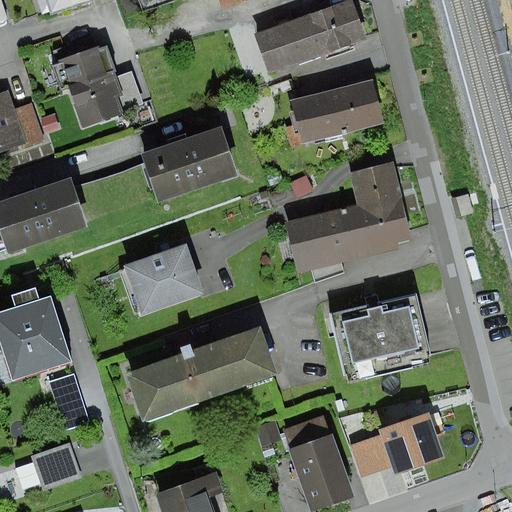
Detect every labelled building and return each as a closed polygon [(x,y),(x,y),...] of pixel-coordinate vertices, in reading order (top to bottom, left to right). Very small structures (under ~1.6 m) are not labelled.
[(36,0),(42,15),(49,13),(50,15),(94,0),(36,0)] [(139,0),(143,9),(167,0),(182,0),(183,3),(190,0),(219,0),(223,8),(244,0),(139,0)] [(352,0),(350,0),(255,35),(269,73),(366,38),(352,0)] [(69,87),(115,72),(115,71),(107,47),(98,50),(97,47),(57,61),(58,63),(51,66),(60,91),(69,87)] [(115,72),(69,87),(83,130),(124,116),(122,110),(117,96),(122,94),(116,77),(115,72)] [(132,72),(116,77),(122,94),(117,96),(122,110),(142,103),(132,72)] [(373,79),(292,101),(294,111),(289,112),(293,126),(285,128),(291,150),(385,125),(373,79)] [(0,95),(0,155),(26,146),(13,110),(8,93),(0,95)] [(31,104),(13,110),(26,146),(44,140),(31,104)] [(54,115),(42,119),(47,134),(60,129),(54,115)] [(222,129),(142,155),(145,163),(156,197),(158,204),(238,177),(222,129)] [(358,206),(370,256),(399,249),(398,243),(412,239),(393,162),(350,173),(358,206)] [(145,163),(73,187),(85,221),(156,197),(145,163)] [(306,176),(290,184),(297,199),(314,191),(306,176)] [(71,179),(0,203),(0,229),(9,254),(88,227),(85,221),(73,187),(71,179)] [(370,256),(358,206),(286,222),(297,274),(312,270),(315,284),(344,273),(342,263),(370,256)] [(189,242),(123,265),(140,314),(206,292),(193,255),(189,242)] [(55,296),(0,313),(0,328),(15,377),(75,358),(55,296)] [(416,296),(332,316),(348,385),(432,366),(416,296)] [(261,327),(125,376),(142,423),(278,374),(261,327)] [(67,421),(90,414),(76,371),(53,379),(67,421)] [(418,417),(379,430),(381,436),(392,468),(395,476),(445,459),(429,413),(418,417)] [(324,415),(282,430),(311,511),(353,497),(324,415)] [(255,428),(261,446),(281,440),(275,422),(255,428)] [(392,468),(381,436),(350,446),(361,478),(392,468)] [(74,443),(40,456),(53,491),(87,479),(74,443)] [(0,458),(0,503),(14,499),(0,458)] [(216,473),(156,494),(162,511),(213,511),(209,499),(223,494),(216,473)]
